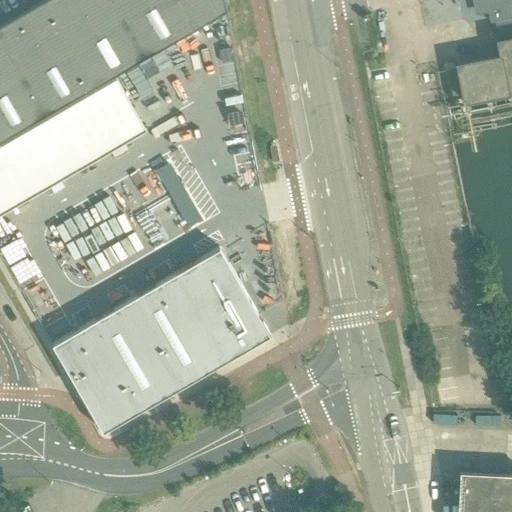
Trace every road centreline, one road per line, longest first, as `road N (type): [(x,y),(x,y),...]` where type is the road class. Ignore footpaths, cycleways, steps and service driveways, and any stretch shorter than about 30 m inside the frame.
road 1 (tertiary): [(364,373),(296,0)]
road 2 (tertiary): [(17,456),(111,478),(156,473),(364,373)]
road 3 (unclassified): [(396,511),(364,373)]
road 4 (unclassified): [(17,456),(17,381),(0,337)]
